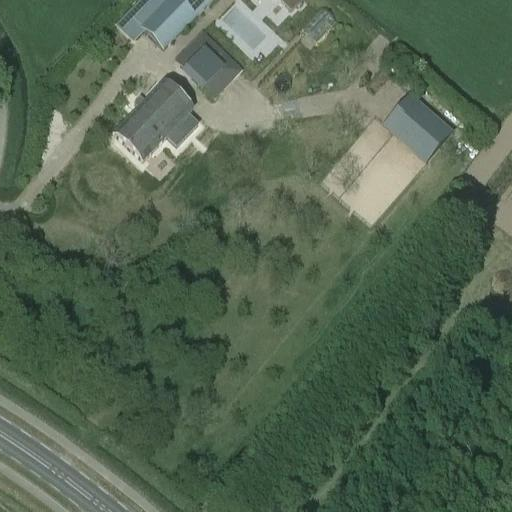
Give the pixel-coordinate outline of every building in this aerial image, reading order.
[(216,0),(168,0),(137,31),(162,55),(189,27),(216,0)] [(273,0),(290,16),(303,3),(299,0),(273,0)] [(241,74),(200,35),(172,64),(213,103),(241,74)] [(162,87),(112,139),(142,167),(191,115),(162,87)] [(426,165),(452,135),(410,98),(384,128),(426,165)]
